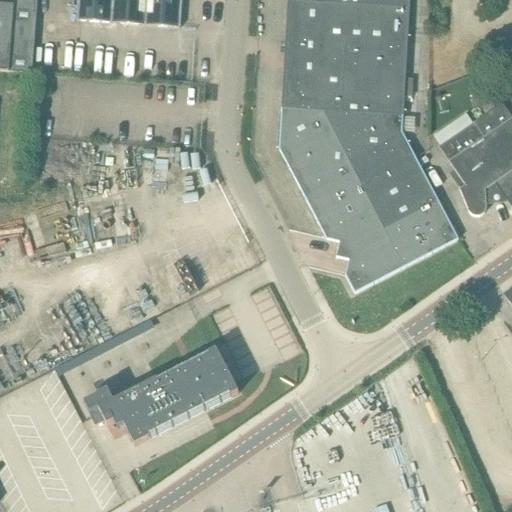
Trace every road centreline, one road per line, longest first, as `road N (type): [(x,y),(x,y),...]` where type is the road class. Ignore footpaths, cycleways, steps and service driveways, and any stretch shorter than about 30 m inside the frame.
road 1 (unclassified): [(343,378),(235,166),(229,108),(236,0)]
road 2 (unclassified): [(146,511),(343,378)]
road 3 (unclassified): [(343,378),(511,262)]
